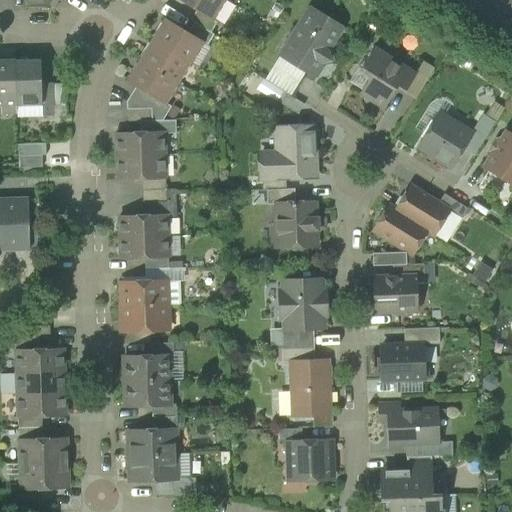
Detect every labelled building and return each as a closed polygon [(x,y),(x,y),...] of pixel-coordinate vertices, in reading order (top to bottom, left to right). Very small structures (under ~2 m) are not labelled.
[(26,0),(26,9),(49,8),(53,0),(26,0)] [(213,20),(224,0),(179,0),(195,9),(213,20)] [(189,20),(193,22),(206,30),(213,20),(195,9),(189,20)] [(304,69),(315,77),(324,63),(331,61),(328,49),(340,29),(311,10),(282,56),(294,63),(295,71),(304,69)] [(166,20),(153,41),(190,63),(203,42),(187,32),(166,20)] [(212,34),(206,30),(193,22),(187,32),(203,42),(206,44),(212,34)] [(153,41),(140,61),(178,84),(190,63),(153,41)] [(361,94),(384,109),(399,86),(411,83),(415,75),(374,50),(361,70),(372,77),(361,94)] [(263,79),(288,95),(304,69),(295,71),(294,63),(282,56),(279,54),(263,79)] [(0,106),(17,106),(16,61),(0,61),(0,106)] [(41,61),(16,61),(17,106),(42,105),(42,84),(41,61)] [(166,104),(178,84),(140,61),(127,82),(136,87),(165,105),(166,104)] [(384,109),(403,120),(422,90),(411,83),(399,86),(384,109)] [(55,117),(54,106),(54,85),(54,84),(42,84),(42,105),(43,117),(55,117)] [(65,85),(54,85),(54,106),(65,106),(65,85)] [(128,122),(140,122),(163,121),(172,107),(166,104),(165,105),(136,87),(127,102),(127,110),(128,122)] [(278,103),(298,115),(305,105),(284,93),(278,103)] [(495,101),(488,114),(498,119),(505,107),(495,101)] [(43,117),(42,105),(17,106),(17,118),(43,117)] [(54,106),(55,117),(66,117),(66,106),(65,106),(54,106)] [(420,148),(451,168),(462,149),(472,133),(441,114),(420,148)] [(462,149),(475,156),(494,126),(482,118),(472,133),(462,149)] [(164,121),(163,121),(140,122),(140,134),(164,133),(164,121)] [(260,155),(261,178),(262,178),(286,177),(315,176),(313,128),(277,129),(278,154),(260,155)] [(486,165),(511,181),(511,135),(506,132),(499,143),(498,142),(491,153),(493,154),(486,165)] [(116,135),(117,157),(165,155),(164,133),(140,134),(116,135)] [(18,145),(18,157),(42,156),(46,156),(46,144),(18,145)] [(166,178),(165,155),(117,157),(118,180),(142,179),(166,178)] [(43,168),(42,156),(18,157),(19,169),(43,168)] [(263,190),(267,190),(287,190),(286,177),(262,178),(263,190)] [(142,179),(143,191),(166,190),(166,178),(142,179)] [(411,187),(396,211),(428,231),(428,232),(434,236),(450,212),(437,204),(411,187)] [(295,189),(287,190),(267,190),(267,205),(275,205),(275,204),(296,203),(295,189)] [(143,191),(143,203),(167,202),(166,190),(143,191)] [(167,216),(167,217),(177,217),(176,190),(166,190),(167,202),(167,216)] [(450,212),(460,219),(468,207),(445,193),(437,204),(450,212)] [(0,251),(29,251),(28,198),(0,199),(0,251)] [(167,216),(167,202),(143,203),(144,217),(167,216)] [(291,248),(294,251),(300,251),(303,248),(303,247),(317,247),(316,231),(319,231),(318,218),(316,218),(315,203),(296,203),(275,204),(275,205),(277,248),(291,247),(291,248)] [(413,255),(428,232),(428,231),(396,211),(389,207),(374,231),(413,255)] [(119,218),(120,238),(168,236),(167,217),(167,216),(144,217),(119,218)] [(169,257),(168,236),(120,238),(121,259),(145,258),(169,257)] [(393,253),(393,266),(404,266),(404,252),(393,253)] [(371,254),(371,267),(393,266),(393,253),(371,254)] [(145,258),(146,270),(169,269),(169,257),(145,258)] [(393,266),(393,278),(424,277),(424,265),(404,266),(393,266)] [(394,312),(397,315),(404,315),(406,312),(416,311),(415,284),(424,283),(424,277),(393,278),(375,279),(376,313),(394,312)] [(323,314),(324,313),(321,309),(321,304),(321,299),(324,296),(323,295),(322,295),(321,280),(284,282),(284,295),(281,295),(281,317),(285,316),(285,330),(311,329),(323,328),(323,314)] [(122,284),(123,308),(167,306),(166,282),(122,284)] [(168,330),(167,306),(123,308),(123,332),(168,330)] [(26,327),(26,339),(39,339),(50,338),(50,326),(26,327)] [(404,330),(404,346),(422,345),(439,344),(439,328),(404,330)] [(275,350),(282,350),(312,349),(311,329),(285,330),(274,330),(275,350)] [(40,351),(39,339),(26,339),(15,340),(16,352),(40,351)] [(168,355),(168,356),(174,356),(174,343),(150,344),(150,356),(168,355)] [(382,370),(383,381),(428,379),(428,365),(423,366),(422,345),(404,346),(381,347),(382,358),(378,358),(378,370),(382,370)] [(314,349),(312,349),(282,350),(283,363),(291,363),(291,362),(315,361),(314,349)] [(16,352),(16,374),(65,373),(64,350),(40,351),(16,352)] [(124,357),(125,382),(169,381),(168,356),(168,355),(150,356),(124,357)] [(291,363),(293,417),(315,417),(330,416),(328,360),(315,361),(291,362),(291,363)] [(16,374),(17,394),(65,393),(65,373),(16,374)] [(170,405),(169,381),(125,382),(126,407),(152,406),(170,406),(170,405)] [(66,415),(65,393),(17,394),(18,417),(42,416),(66,415)] [(152,418),(153,418),(176,417),(176,404),(170,405),(170,406),(152,406),(152,418)] [(388,434),(389,445),(412,444),(432,443),(434,443),(434,436),(433,437),(432,427),(437,423),(438,423),(437,411),(399,412),(399,406),(379,407),(379,418),(382,420),(393,420),(393,429),(388,434)] [(18,417),(18,429),(42,428),(42,416),(18,417)] [(315,417),(316,429),(337,428),(336,416),(330,416),(315,417)] [(182,417),(176,417),(153,418),(154,430),(176,429),(182,429),(182,417)] [(43,440),(42,428),(18,429),(19,441),(43,440)] [(128,450),(128,456),(176,454),(176,429),(154,430),(128,431),(129,449),(128,450)] [(278,430),(278,442),(289,442),(306,441),(306,429),(278,430)] [(19,441),(20,464),(68,462),(67,439),(43,440),(19,441)] [(289,458),(290,482),(332,481),(331,440),(306,441),(289,442),(289,444),(293,444),(293,458),(289,458)] [(432,443),(432,457),(450,456),(449,442),(439,443),(434,443),(432,443)] [(412,444),(413,457),(432,457),(432,443),(412,444)] [(177,480),(176,454),(128,456),(128,462),(129,463),(130,482),(155,481),(177,480)] [(432,457),(413,457),(407,458),(407,470),(430,469),(432,469),(432,457)] [(69,488),(68,462),(20,464),(21,490),(35,489),(69,488)] [(383,499),(391,498),(431,497),(430,469),(407,470),(382,470),(383,499)] [(155,481),(156,497),(186,496),(186,480),(177,480),(155,481)] [(0,490),(0,502),(35,501),(35,489),(21,490),(0,490)] [(446,493),(446,511),(455,511),(456,493),(446,493)] [(443,511),(443,496),(431,497),(391,498),(391,511),(443,511)]
